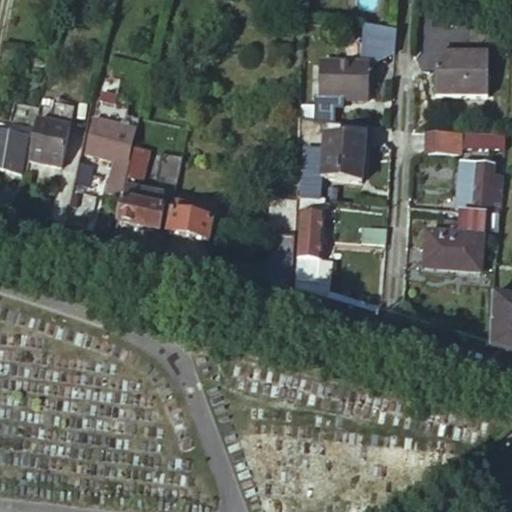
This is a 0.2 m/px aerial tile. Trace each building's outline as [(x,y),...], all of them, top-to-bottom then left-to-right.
[(361,25),(359,55),(394,57),(396,27),(361,25)] [(488,99),(488,58),(435,57),(435,99),(488,99)] [(366,101),(366,66),(319,66),(318,100),(366,101)] [(114,108),(117,91),(101,88),(97,104),(114,108)] [(69,129),(36,122),(27,165),(60,172),(69,129)] [(127,180),(128,168),(125,167),(134,132),(93,122),(85,158),(117,166),(111,194),(123,196),(125,188),(127,180)] [(367,147),(368,129),(328,125),(326,143),(306,141),(300,200),(301,200),(318,202),(321,181),(361,185),(364,147),(367,147)] [(0,172),(19,176),(27,140),(8,136),(9,129),(0,126),(0,172)] [(481,138),(424,137),(423,158),(461,159),(461,153),(481,154),(481,138)] [(502,154),(504,139),(481,138),(481,154),(502,154)] [(148,154),(133,151),(128,168),(127,180),(141,183),(148,154)] [(92,169),(78,166),(74,187),(88,190),(92,169)] [(471,213),(475,167),(458,166),(454,211),(471,213)] [(498,216),(501,180),(493,179),(493,169),(475,167),(471,213),(498,216)] [(123,196),(117,227),(157,235),(162,212),(160,212),(163,196),(125,188),(123,196)] [(294,293),(329,303),(332,264),(321,263),(325,203),(318,202),(301,200),(294,293)] [(207,247),(215,213),(176,205),(168,238),(207,247)] [(483,233),(498,235),(499,219),(484,218),(483,233)] [(361,247),(384,249),(386,233),(362,231),(361,247)] [(479,275),(481,240),(427,236),(425,271),(479,275)] [(511,353),(511,301),(494,298),(491,349),(511,353)]
